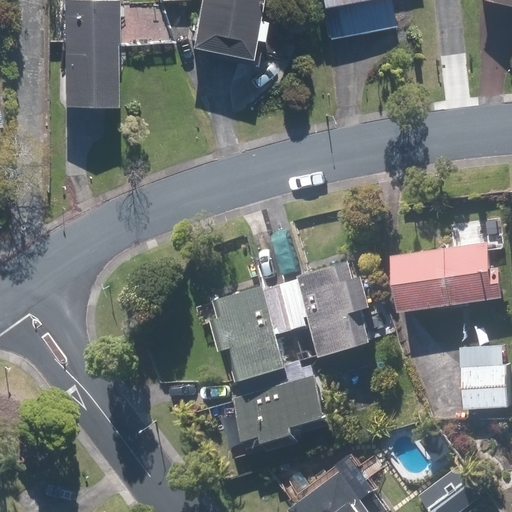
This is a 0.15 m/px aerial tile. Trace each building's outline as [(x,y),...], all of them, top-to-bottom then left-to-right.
[(56,3),(51,111),(105,113),(107,48),(112,48),(114,3),(82,3),(82,0),(60,0),(60,3),(56,3)] [(190,0),(179,52),(248,67),(257,26),(249,24),(253,0),(190,0)] [(386,0),(308,0),(311,12),(319,11),(323,41),(391,32),(386,0)] [(511,0),(470,0),(470,1),(511,12),(511,0)] [(487,242),(392,255),(399,309),(503,295),(499,266),(490,267),(487,242)] [(362,307),(370,305),(361,273),(353,275),(349,260),(298,274),(299,278),(282,282),(294,327),(311,323),(319,354),(371,340),(362,307)] [(219,315),(211,318),(219,348),(227,346),(236,380),(240,379),(286,367),(277,332),(294,327),(282,282),(264,287),(264,284),(214,297),(219,315)] [(460,346),(463,406),(510,404),(509,363),(504,363),(504,344),(460,346)] [(240,379),(244,394),(235,396),(250,453),(299,440),(296,431),(329,422),(316,373),(290,380),(286,367),(240,379)] [(459,466),(420,494),(433,511),(456,511),(480,495),(459,466)] [(341,468),(288,506),(292,511),(380,511),(387,507),(374,488),(363,497),(341,468)]
